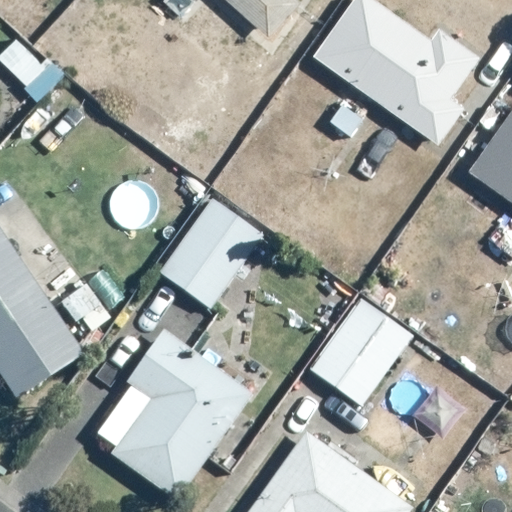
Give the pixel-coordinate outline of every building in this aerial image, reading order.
[(204,0),(161,0),(186,21),(204,0)] [(234,0),(271,31),(297,1),(295,0),(234,0)] [(374,0),(356,0),(316,56),(438,142),(463,107),(451,99),(481,57),(441,28),(432,41),(374,0)] [(12,33),(0,44),(0,60),(40,100),(59,80),(12,33)] [(511,110),(468,172),(511,203),(511,110)] [(264,238),(212,200),(159,273),(212,311),(264,238)] [(0,225),(0,375),(16,399),(84,355),(0,225)] [(80,277),(56,293),(86,337),(110,321),(80,277)] [(408,344),(355,308),(310,373),(363,409),(408,344)] [(150,398),(110,453),(177,501),(255,394),(165,329),(127,382),(150,398)] [(307,430),(246,511),(411,511),(415,508),(307,430)]
